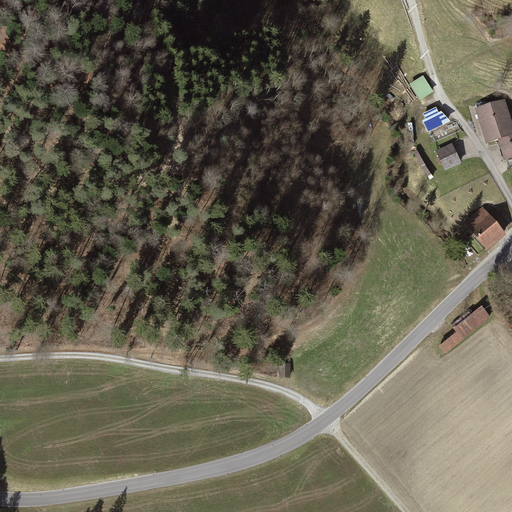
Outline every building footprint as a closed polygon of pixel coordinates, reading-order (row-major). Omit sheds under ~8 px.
[(408,85),(419,102),(433,93),(422,77),(408,85)] [(474,111),(484,147),(497,143),(503,164),(511,161),(511,131),(504,102),(474,111)] [(425,131),(443,123),(440,116),(438,117),(434,108),(420,114),(424,122),(422,123),(425,131)] [(434,152),(444,172),(460,165),(451,144),(434,152)] [(481,208),(461,224),(485,252),(504,236),(501,232),(508,227),(490,205),(483,211),(481,208)] [(437,348),(444,356),(489,319),(479,307),(451,330),(454,334),(437,348)] [(290,365),(277,366),(278,380),(290,380),(290,365)]
